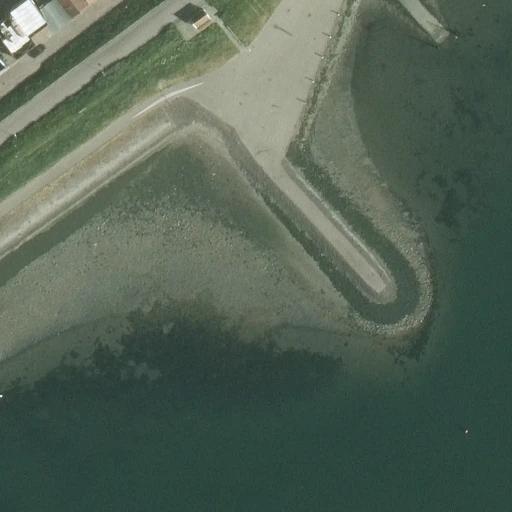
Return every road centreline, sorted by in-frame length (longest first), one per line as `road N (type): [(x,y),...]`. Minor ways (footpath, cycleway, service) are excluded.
road 1 (residential): [(0,134),(186,0)]
road 2 (residential): [(0,85),(116,0)]
